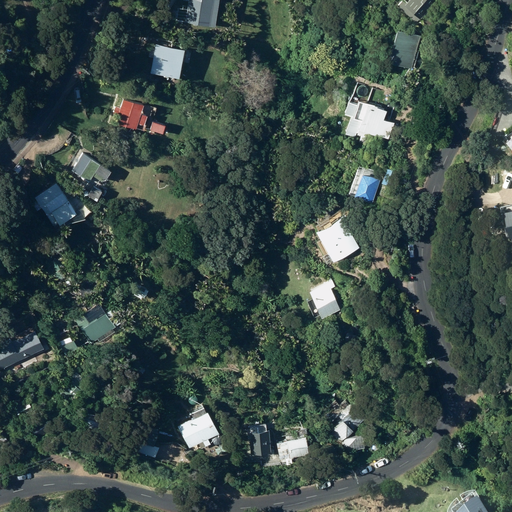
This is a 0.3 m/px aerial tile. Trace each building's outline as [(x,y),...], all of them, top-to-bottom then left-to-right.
[(214,29),(218,0),(187,0),(184,25),(214,29)] [(403,0),(396,8),(416,25),(438,0),(403,0)] [(397,32),(386,66),(410,70),(421,36),(397,32)] [(152,58),(149,75),(178,81),(184,53),(164,49),(165,43),(159,42),(157,48),(150,46),(148,57),(152,58)] [(114,113),(121,115),(118,126),(135,132),(136,130),(143,133),(145,129),(143,128),(146,121),(150,122),(154,109),(143,105),(142,108),(123,102),(120,110),(116,109),(114,113)] [(384,110),(358,103),(357,106),(348,103),(344,116),(351,118),(346,135),(360,139),(359,143),(368,145),(370,136),(389,141),(393,125),(383,122),(385,113),(383,113),(384,110)] [(511,118),(497,114),(490,137),(505,142),(511,118)] [(151,132),(150,135),(153,136),(154,133),(162,135),(164,128),(152,125),(150,132),(151,132)] [(82,155),(71,171),(88,183),(92,178),(103,185),(110,174),(82,155)] [(360,177),(353,200),(372,205),(376,190),(378,181),(371,179),(371,180),(360,177)] [(56,185),(34,199),(51,225),(57,226),(58,228),(76,216),(56,185)] [(96,203),(101,194),(92,188),(87,198),(96,203)] [(333,264),(358,250),(356,246),(360,244),(351,228),(350,229),(344,220),(340,222),(336,214),(313,226),(317,233),(315,234),(320,242),(316,244),(324,257),(321,259),(325,266),(331,262),(333,264)] [(155,279),(140,270),(130,286),(145,295),(155,279)] [(321,321),(340,311),(330,291),(335,288),(332,282),(307,294),(321,321)] [(76,320),(91,344),(116,329),(106,313),(87,324),(82,316),(76,320)] [(0,370),(41,350),(33,333),(11,344),(10,342),(0,347),(0,370)] [(73,339),(59,347),(65,356),(78,348),(73,339)] [(192,373),(182,377),(184,382),(194,378),(192,373)] [(68,379),(56,394),(73,407),(85,392),(68,379)] [(364,422),(347,406),(325,429),(341,445),(342,454),(364,450),(361,436),(347,439),(364,422)] [(335,415),(337,411),(336,407),(332,407),(329,410),(331,414),(335,415)] [(177,427),(188,451),(199,445),(201,449),(210,445),(208,440),(217,436),(207,414),(177,427)] [(24,428),(33,442),(52,429),(43,416),(24,428)] [(105,425),(81,420),(79,429),(103,434),(105,425)] [(136,440),(153,446),(158,431),(141,426),(136,440)] [(267,429),(247,431),(249,455),(270,453),(267,429)] [(305,438),(276,444),(281,467),(310,461),(305,438)] [(227,454),(224,445),(213,450),(217,458),(227,454)] [(457,511),(489,511),(480,495),(457,511)]
